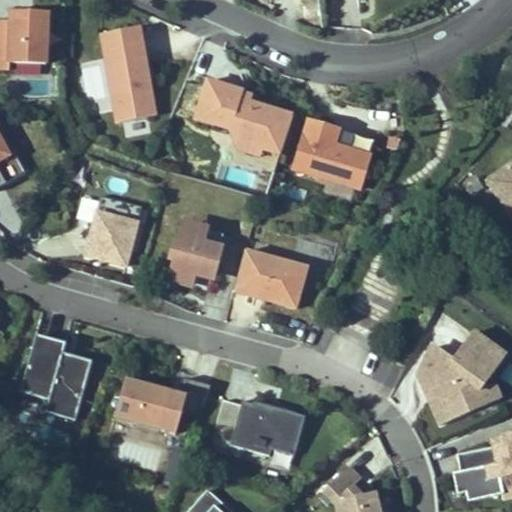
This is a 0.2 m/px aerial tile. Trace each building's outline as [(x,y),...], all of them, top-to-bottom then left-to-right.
[(45,65),(47,15),(10,14),(10,22),(0,22),(0,69),(9,70),(9,64),(45,65)] [(155,117),(139,28),(101,35),(117,124),(155,117)] [(280,156),(292,118),(248,104),(239,101),(241,93),(206,82),(194,120),(228,131),(234,141),(239,143),(262,150),(280,156)] [(248,104),(251,96),(241,93),(239,101),(248,104)] [(359,190),(368,157),(332,146),(337,132),(306,123),(292,170),(359,190)] [(0,186),(25,174),(0,128),(0,186)] [(260,158),(262,150),(239,143),(237,150),(260,158)] [(511,164),(486,182),(511,218),(511,164)] [(126,268),(141,208),(100,197),(84,257),(126,268)] [(214,266),(223,236),(185,226),(179,248),(174,247),(170,260),(175,261),(172,274),(191,279),(192,274),(205,278),(209,264),(214,266)] [(295,310),(306,269),(244,252),(233,293),(295,310)] [(170,281),(208,291),(214,266),(209,264),(205,278),(192,274),(191,279),(172,274),(170,281)] [(479,392),(504,358),(472,334),(451,362),(431,348),(417,376),(436,390),(429,400),(440,426),(485,406),(479,392)] [(65,344),(35,336),(20,393),(48,401),(45,413),(75,421),(91,363),(62,355),(65,344)] [(62,355),(91,363),(94,353),(65,344),(62,355)] [(436,390),(417,376),(429,400),(436,390)] [(198,421),(210,387),(182,379),(177,396),(124,382),(114,418),(175,435),(180,416),(198,421)] [(499,400),(493,386),(479,392),(485,406),(499,400)] [(295,416),(296,413),(254,400),(252,406),(242,403),(241,406),(223,401),(214,429),(233,435),(230,447),(269,458),(271,450),(294,457),(299,438),(289,435),(295,416)] [(299,438),(304,419),(295,416),(289,435),(299,438)] [(511,498),(511,434),(499,437),(500,439),(501,447),(494,448),(456,456),(460,472),(452,474),(457,495),(465,494),(467,503),(503,496),(503,500),(511,498)] [(501,447),(500,439),(492,441),(494,448),(501,447)] [(114,461),(159,463),(159,446),(115,444),(114,461)] [(378,511),(374,494),(360,498),(356,493),(352,488),(360,480),(348,467),(322,492),(337,507),(338,511),(378,511)] [(374,494),(364,485),(356,493),(360,498),(374,494)] [(229,511),(207,492),(189,511),(229,511)]
